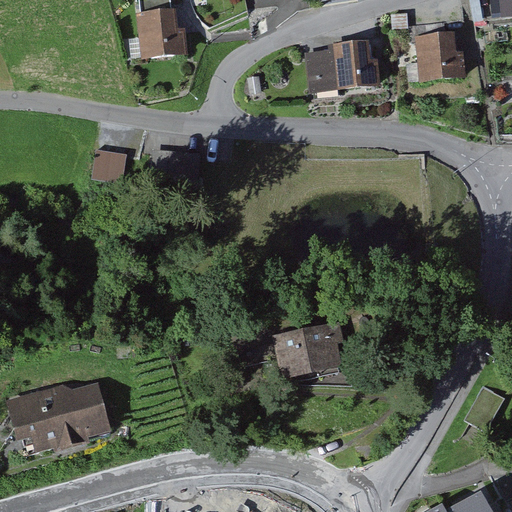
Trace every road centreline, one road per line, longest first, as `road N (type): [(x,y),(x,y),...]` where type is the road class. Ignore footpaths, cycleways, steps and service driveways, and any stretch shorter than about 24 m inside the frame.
road 1 (residential): [(359,506),(442,407),(479,329),(498,274),(490,185)]
road 2 (tertiary): [(359,506),(323,477),(259,464),(178,470),(15,511)]
road 3 (residential): [(490,185),(451,150),(411,134),(222,130)]
road 4 (residential): [(222,130),(221,86),(232,65),(297,29),(395,0)]
road 5 (residential): [(222,130),(0,104)]
